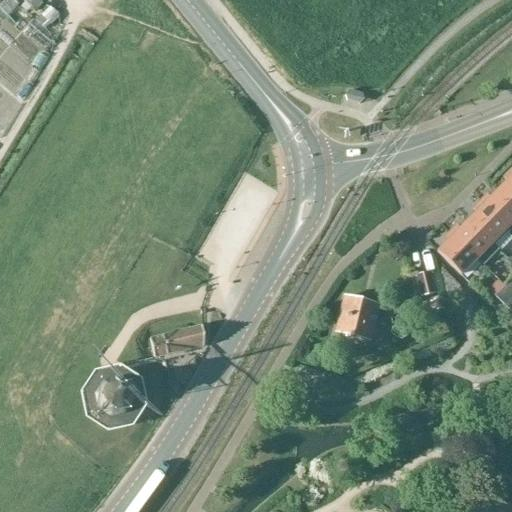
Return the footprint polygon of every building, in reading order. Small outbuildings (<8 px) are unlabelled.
[(36,0),(21,0),(35,13),(42,5),(36,0)] [(60,18),(50,8),(42,16),(51,26),(60,18)] [(507,183),(499,190),(511,203),(511,170),(511,171),(503,179),(507,183)] [(487,196),(480,203),(507,230),(511,224),(511,203),(499,190),(490,199),(487,196)] [(468,222),(492,245),(497,250),(500,253),(511,240),(511,238),(511,237),(511,234),(507,230),(480,203),(473,210),(476,213),(468,222)] [(457,227),(449,234),(476,261),(477,261),(482,265),(497,250),(492,245),(468,222),(460,230),(457,227)] [(476,261),(449,234),(443,241),(446,244),(437,253),(461,277),(476,261)] [(421,298),(434,295),(429,273),(416,276),(421,298)] [(511,295),(505,288),(495,298),(511,314),(511,295)] [(392,325),(390,320),(411,315),(408,303),(384,309),(386,317),(379,321),(374,320),(378,307),(345,298),(336,335),(368,343),(373,324),(379,325),(392,325)] [(152,360),(202,349),(198,329),(147,340),(152,360)] [(131,412),(140,397),(136,379),(121,369),(101,373),(92,389),(95,407),(110,417),(131,412)]
